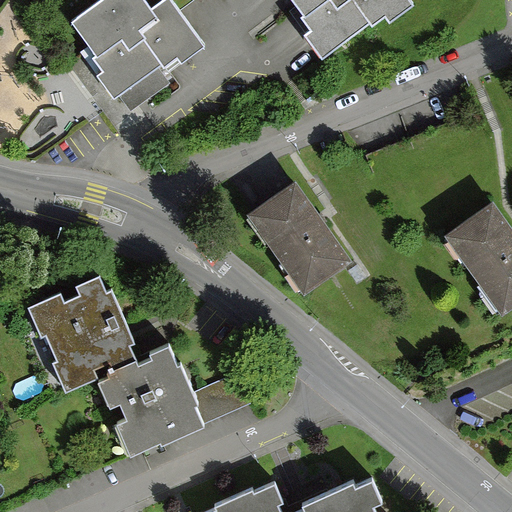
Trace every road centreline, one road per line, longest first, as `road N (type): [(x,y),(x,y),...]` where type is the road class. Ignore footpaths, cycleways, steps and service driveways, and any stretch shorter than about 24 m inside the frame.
road 1 (residential): [(146,227),(195,173),(511,46)]
road 2 (residential): [(78,511),(305,416),(342,378)]
road 3 (residential): [(146,227),(342,378)]
road 4 (residential): [(342,378),(506,511)]
road 5 (residential): [(146,227),(131,206),(73,187),(22,189)]
road 6 (residential): [(22,189),(49,209),(120,233),(146,227)]
